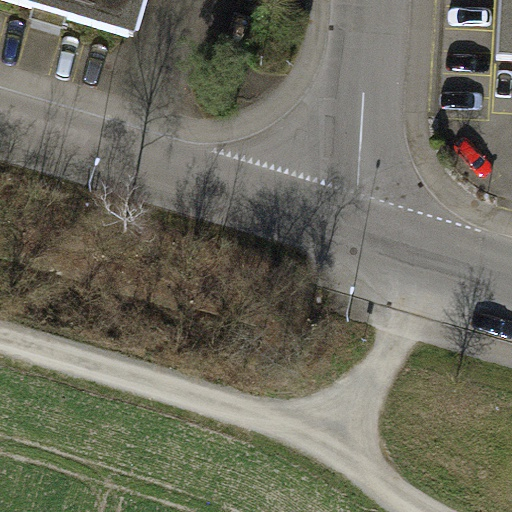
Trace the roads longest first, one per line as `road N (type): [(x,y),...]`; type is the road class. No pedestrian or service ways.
road 1 (track): [(385,511),(322,433),(0,348)]
road 2 (residential): [(341,232),(0,130)]
road 3 (residential): [(341,232),(356,0)]
road 4 (track): [(322,433),(432,255)]
road 5 (residential): [(511,278),(341,232)]
